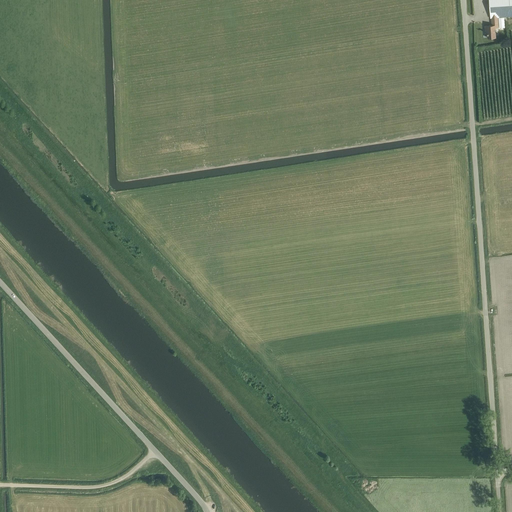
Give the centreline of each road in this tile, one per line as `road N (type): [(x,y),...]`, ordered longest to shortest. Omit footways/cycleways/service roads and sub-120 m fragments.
road 1 (unclassified): [(496,470),(463,0)]
road 2 (secondary): [(433,511),(372,485),(300,471),(245,475),(156,503)]
road 3 (unclassified): [(146,441),(0,284)]
